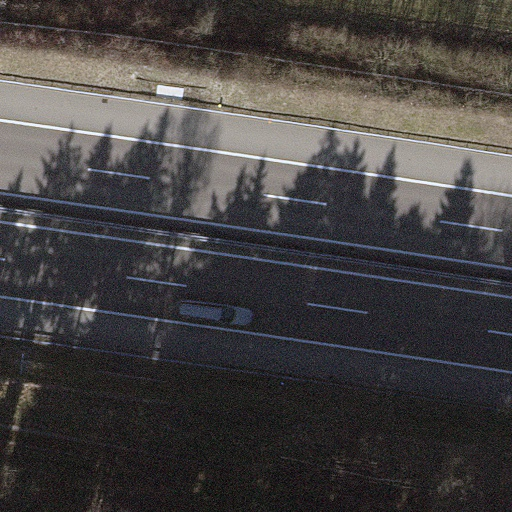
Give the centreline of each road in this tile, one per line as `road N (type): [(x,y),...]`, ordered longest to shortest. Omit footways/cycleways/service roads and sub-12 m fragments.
road 1 (motorway): [(0,260),(511,336)]
road 2 (motorway): [(511,233),(0,159)]
road 3 (track): [(0,440),(422,511)]
